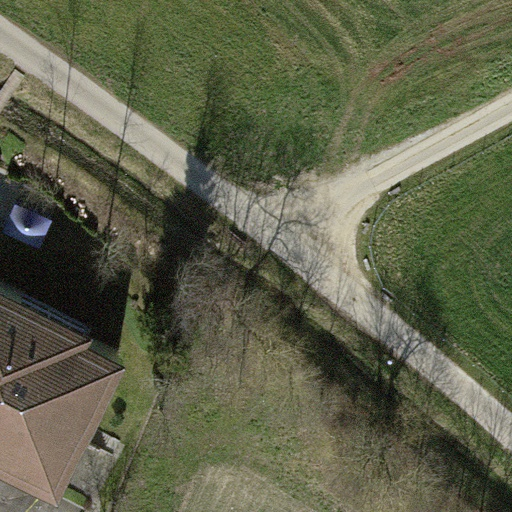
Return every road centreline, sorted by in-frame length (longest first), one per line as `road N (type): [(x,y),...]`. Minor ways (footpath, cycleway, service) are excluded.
road 1 (track): [(0,36),(294,233),(511,439)]
road 2 (track): [(511,115),(294,233)]
